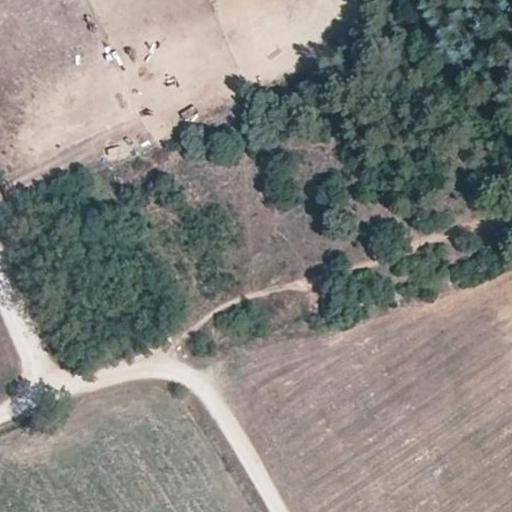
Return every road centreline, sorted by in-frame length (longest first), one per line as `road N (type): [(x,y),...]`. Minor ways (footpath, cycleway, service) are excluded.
road 1 (track): [(511,217),(319,281),(254,292),(213,312),(152,362)]
road 2 (track): [(273,511),(179,367),(152,362)]
road 3 (track): [(152,362),(0,419)]
road 4 (track): [(54,399),(0,253)]
